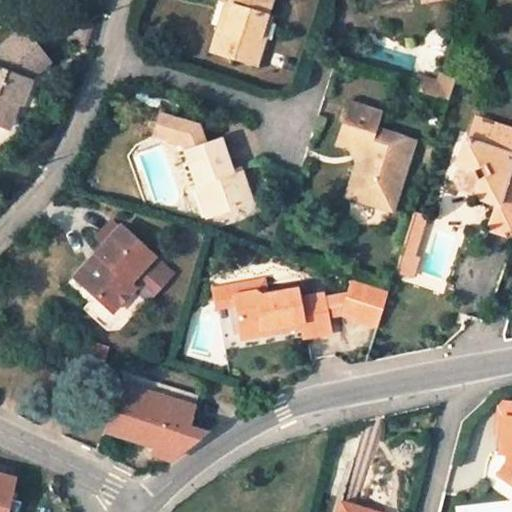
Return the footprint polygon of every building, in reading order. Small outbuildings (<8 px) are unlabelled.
[(269,0),(232,0),(231,3),(224,29),(219,27),(211,50),(257,65),(264,40),(258,39),(269,0)] [(226,1),(219,27),(224,29),(231,3),(226,1)] [(271,14),(266,13),(258,39),(264,40),(271,14)] [(47,61),(23,30),(0,48),(0,123),(1,124),(10,99),(16,102),(18,102),(27,79),(24,78),(47,61)] [(455,77),(440,73),(438,81),(434,94),(448,99),(455,77)] [(438,81),(420,75),(416,88),(434,94),(438,81)] [(8,126),(16,102),(10,99),(1,124),(8,126)] [(380,111),(351,103),(344,126),(351,128),(346,145),(356,148),(360,156),(353,181),(357,182),(353,198),(393,210),(415,142),(375,130),(380,111)] [(186,152),(199,187),(204,185),(215,214),(252,201),(239,168),(232,170),(221,141),(203,146),(195,126),(188,124),(155,117),(151,139),(183,146),(186,152)] [(511,130),(476,119),(470,140),(464,138),(456,166),(458,166),(474,171),(477,181),(473,192),(472,195),(497,204),(490,227),(511,234),(511,130)] [(339,142),(346,145),(351,128),(344,126),(339,142)] [(458,187),(473,192),(477,181),(474,171),(458,166),(454,180),(458,187)] [(209,216),(215,214),(204,185),(199,187),(209,216)] [(408,227),(422,230),(426,217),(412,213),(408,227)] [(84,291),(101,307),(123,283),(136,296),(160,269),(110,223),(108,225),(100,219),(89,231),(96,238),(86,249),(90,253),(86,258),(78,258),(68,268),(89,286),(84,291)] [(414,254),(422,230),(408,227),(401,250),(414,254)] [(90,253),(86,249),(78,258),(86,258),(90,253)] [(395,270),(411,275),(418,255),(414,254),(401,250),(395,270)] [(84,291),(89,286),(68,268),(64,273),(84,291)] [(260,295),(270,293),(266,277),(215,287),(218,307),(219,307),(237,303),(235,295),(259,290),(260,295)] [(378,323),(385,301),(357,292),(361,280),(354,277),(349,293),(325,298),(328,315),(344,312),(378,323)] [(385,301),(389,288),(361,280),(357,292),(385,301)] [(237,303),(242,334),(243,338),(265,333),(265,329),(302,321),(303,326),(305,336),(332,331),(328,315),(325,298),(324,294),(300,298),(298,288),(270,293),(260,295),(259,290),(235,295),(237,303)] [(267,333),(303,326),(302,321),(265,329),(265,333),(267,333)] [(88,341),(84,355),(101,360),(105,348),(88,341)] [(106,429),(155,445),(152,453),(169,459),(204,432),(188,426),(197,394),(125,373),(106,429)] [(511,415),(501,414),(497,452),(508,452),(507,460),(497,474),(511,484),(511,415)] [(17,511),(23,500),(11,497),(16,477),(0,472),(0,511),(17,511)] [(370,511),(341,503),(338,511),(370,511)]
